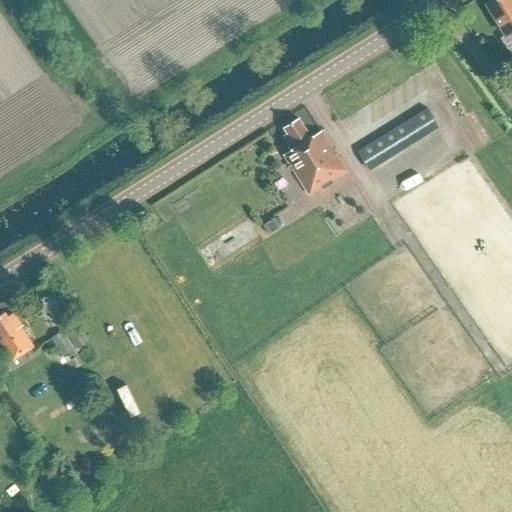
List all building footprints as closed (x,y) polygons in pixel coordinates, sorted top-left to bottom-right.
[(511,0),(491,0),(486,3),(508,34),(511,30),(511,0)] [(425,107),(365,145),(358,149),(370,169),(438,127),(425,107)] [(308,195),(346,171),(321,131),(311,138),(299,119),(284,128),(288,133),(283,136),(292,150),(283,155),(308,195)] [(217,238),(229,256),(259,236),(248,218),(217,238)] [(275,218),(264,225),(269,233),(280,226),(275,218)] [(0,333),(3,338),(0,339),(0,343),(12,361),(34,347),(21,327),(22,326),(14,313),(8,317),(5,312),(0,315),(0,333)] [(77,321),(52,337),(63,357),(75,348),(87,339),(83,333),(84,332),(77,321)]
